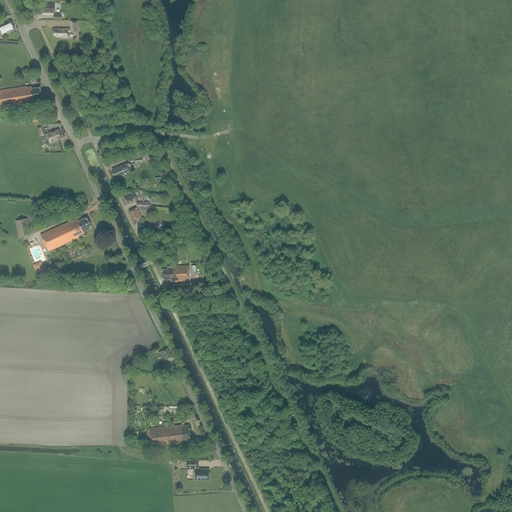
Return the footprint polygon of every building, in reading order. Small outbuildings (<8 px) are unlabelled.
[(54,13),(54,5),(43,5),(43,13),(54,13)] [(15,29),(11,22),(0,26),(0,31),(2,36),(9,33),(9,32),(15,29)] [(68,29),(68,28),(62,28),(62,29),(60,29),(60,28),(54,28),(54,36),(55,36),(55,38),(60,38),(62,38),(68,38),(68,32),(78,33),(78,22),(70,22),(70,29),(68,29)] [(0,109),(34,103),(33,100),(42,99),(41,87),(32,89),(32,87),(27,88),(26,87),(0,91),(0,109)] [(46,134),(44,126),(38,128),(40,136),(46,134)] [(50,143),(62,139),(59,130),(47,134),(50,143)] [(129,162),(112,170),(113,171),(115,176),(116,177),(129,171),(127,167),(130,165),(129,162)] [(135,193),(124,198),(128,205),(138,201),(135,193)] [(141,218),(141,217),(142,217),(137,208),(130,211),(133,220),(139,218),(139,219),(141,223),(145,221),(143,217),(141,218)] [(79,238),(78,236),(84,233),(83,232),(90,229),(91,227),(90,225),(88,224),(88,223),(88,221),(87,219),(86,218),(79,221),(77,219),(41,235),(48,251),(79,238)] [(31,235),(28,219),(16,221),(19,238),(31,235)] [(35,264),(38,274),(47,271),(43,261),(35,264)] [(190,282),(190,266),(167,267),(167,269),(164,270),(164,269),(163,269),(162,271),(162,279),(163,280),(164,280),(171,280),(171,283),(190,282)] [(158,350),(153,353),(154,355),(156,354),(158,358),(162,356),(164,361),(166,360),(166,359),(171,357),(168,349),(159,353),(158,350)] [(171,371),(168,363),(162,366),(165,374),(171,371)] [(149,429),(151,448),(191,443),(188,426),(176,428),(176,426),(149,429)] [(187,469),(193,469),(193,480),(209,480),(209,470),(200,470),(200,469),(198,469),(198,461),(187,461),(187,469)]
